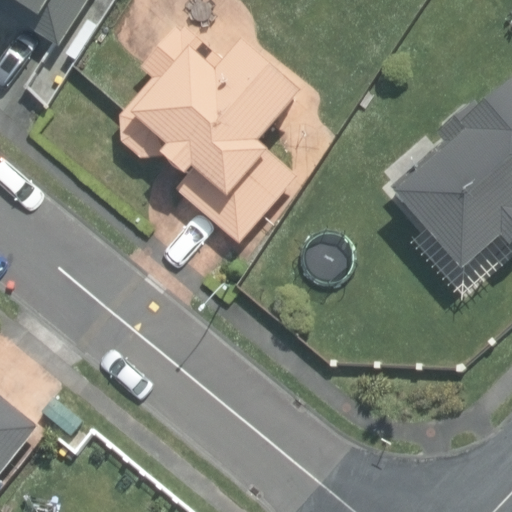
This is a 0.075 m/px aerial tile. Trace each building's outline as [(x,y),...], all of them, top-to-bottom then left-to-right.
[(89,0),(0,0),(64,40),(89,0)] [(183,190),(244,244),(301,178),(267,144),(305,99),(244,45),(229,62),(190,28),(184,35),(179,30),(143,70),(156,81),(124,117),(126,144),(144,160),(164,157),(191,181),(183,190)] [(395,187),(467,272),(507,238),(511,244),(511,82),(481,109),(475,101),(438,132),(447,143),(395,187)] [(0,473),(37,426),(0,397),(0,473)] [(43,413),(74,436),(85,421),(54,398),(43,413)]
